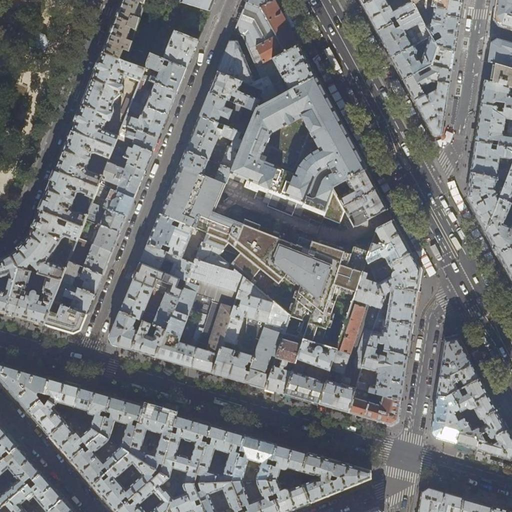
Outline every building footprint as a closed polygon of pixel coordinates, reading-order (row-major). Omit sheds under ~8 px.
[(144,0),(123,0),(116,19),(103,53),(120,60),(124,50),(129,52),(144,0)] [(181,0),(180,3),(210,12),(214,0),(181,0)] [(257,67),(299,45),(280,10),(274,0),(247,0),(244,7),(234,32),(243,36),(257,67)] [(413,2),(411,0),(399,0),(401,1),(403,0),(406,0),(408,3),(393,11),(387,0),(374,0),(363,6),(377,32),(417,11),(413,2)] [(411,0),(413,2),(415,0),(434,0),(434,7),(445,9),(444,16),(460,16),(462,4),(462,0),(411,0)] [(511,0),(497,0),(496,9),(494,19),(498,25),(511,29),(511,0)] [(456,38),(460,16),(444,16),(445,9),(434,7),(431,24),(426,26),(431,37),(437,47),(438,47),(454,53),(456,38)] [(426,26),(417,11),(377,32),(384,44),(391,58),(417,44),(429,38),(431,37),(426,26)] [(176,32),(162,27),(152,55),(158,57),(161,50),(158,48),(164,33),(167,34),(168,32),(173,34),(163,59),(187,69),(192,56),(198,41),(176,32)] [(28,53),(36,56),(43,53),(46,45),(43,38),(35,34),(28,38),(24,46),(28,53)] [(437,47),(431,37),(429,38),(422,60),(419,61),(416,56),(417,55),(417,51),(416,48),(418,47),(417,44),(391,58),(396,68),(404,81),(432,66),(434,60),(435,56),(438,47),(437,47)] [(488,62),(495,64),(511,68),(511,43),(497,39),(491,43),(489,52),(488,62)] [(224,57),(218,72),(242,82),(248,84),(255,81),(238,41),(230,42),(224,57)] [(263,90),(260,99),(256,109),(316,77),(308,61),(299,45),(257,67),(261,78),(255,81),(248,84),(263,90)] [(453,61),(454,53),(438,47),(435,56),(441,57),(440,62),(434,60),(432,66),(451,71),(453,61)] [(120,60),(103,53),(87,92),(72,132),(114,149),(118,139),(119,137),(104,130),(107,121),(109,122),(111,121),(115,112),(113,105),(115,103),(120,97),(124,87),(123,85),(122,85),(125,75),(141,82),(142,78),(143,75),(146,69),(120,60)] [(158,57),(152,55),(147,67),(159,72),(158,76),(154,75),(152,75),(151,79),(149,78),(149,77),(146,76),(145,76),(143,75),(142,78),(149,81),(155,84),(177,92),(181,82),(187,69),(163,59),(158,57)] [(511,88),(511,68),(495,64),(493,76),(492,83),(511,88)] [(450,78),(451,71),(432,66),(404,81),(415,101),(425,96),(423,93),(424,92),(421,88),(432,82),(435,83),(435,85),(435,86),(438,84),(438,83),(449,85),(450,78)] [(239,91),(242,82),(218,72),(213,83),(209,93),(229,101),(231,95),(236,97),(235,100),(232,99),(231,102),(244,107),(255,111),(256,109),(260,99),(239,91)] [(325,212),(323,217),(340,223),(345,211),(343,208),(337,198),(336,195),(332,189),(333,187),(366,169),(326,95),(316,77),(256,109),(255,111),(250,125),(246,134),(243,142),(232,169),(231,173),(247,179),(244,187),(257,193),(260,186),(325,212)] [(149,81),(142,78),(141,82),(133,101),(139,104),(149,81)] [(511,88),(492,83),(485,81),(483,96),(481,105),(511,109),(511,98),(509,98),(510,91),(511,91),(511,88)] [(446,107),(449,85),(438,83),(438,84),(435,86),(424,92),(423,93),(425,96),(415,101),(424,118),(434,137),(441,136),(446,107)] [(177,92),(155,84),(146,107),(168,115),(172,104),(177,92)] [(200,116),(218,123),(221,116),(228,119),(225,126),(239,132),(246,134),(250,125),(239,120),(244,107),(231,102),(229,101),(209,93),(205,104),(200,116)] [(135,114),(139,104),(133,101),(129,111),(135,114)] [(511,109),(481,105),(478,124),(475,143),(511,147),(511,109)] [(168,115),(146,107),(142,116),(141,115),(139,120),(128,115),(124,125),(143,132),(145,128),(149,129),(147,134),(158,139),(163,127),(168,115)] [(225,126),(218,123),(200,116),(193,133),(186,151),(209,160),(219,136),(221,136),(233,140),(232,144),(230,146),(229,146),(221,165),(232,169),(243,142),(237,139),(239,132),(225,126)] [(143,132),(124,125),(119,137),(118,139),(121,140),(134,145),(152,153),(155,145),(158,139),(147,134),(143,132)] [(114,149),(72,132),(64,152),(56,171),(99,188),(100,185),(103,176),(89,170),(87,168),(88,165),(89,165),(92,158),(91,158),(93,154),(95,153),(110,159),(111,157),(112,153),(114,149)] [(121,140),(118,139),(114,149),(112,153),(129,160),(127,164),(128,164),(145,171),(149,162),(152,153),(134,145),(133,149),(128,147),(127,150),(119,147),(121,140)] [(511,164),(511,147),(475,143),(473,158),(471,173),(497,178),(506,180),(511,164)] [(206,168),(209,160),(186,151),(183,158),(180,165),(203,174),(205,171),(207,171),(208,169),(206,168)] [(116,159),(111,157),(110,159),(103,176),(100,185),(106,187),(111,189),(134,199),(139,185),(145,171),(128,164),(126,170),(114,165),(116,159)] [(511,164),(506,180),(499,198),(486,233),(511,281),(511,280),(511,164)] [(215,213),(226,183),(215,179),(203,174),(180,165),(176,175),(170,188),(165,202),(160,214),(194,228),(195,229),(200,231),(206,233),(202,243),(223,251),(220,254),(219,256),(244,278),(250,283),(252,281),(260,271),(274,282),(277,285),(278,285),(287,273),(300,284),(290,316),(284,334),(304,340),(312,342),(329,347),(337,350),(344,329),(345,324),(353,300),(367,260),(370,251),(355,246),(352,254),(301,237),(297,245),(260,230),(262,225),(246,220),(244,225),(215,213)] [(231,173),(232,169),(221,165),(220,165),(215,179),(226,183),(231,173)] [(371,178),(366,169),(333,187),(332,189),(336,195),(344,191),(342,187),(348,185),(351,184),(353,187),(350,189),(351,190),(337,198),(343,208),(377,189),(371,178)] [(99,188),(56,171),(48,192),(41,211),(59,218),(69,222),(83,228),(86,220),(88,216),(71,209),(70,210),(66,209),(63,206),(65,201),(68,194),(69,189),(73,189),(78,191),(77,192),(94,199),(99,188)] [(497,178),(471,173),(467,198),(486,233),(499,198),(495,191),(496,186),(498,187),(499,184),(496,184),(497,178)] [(106,187),(100,185),(99,188),(94,199),(93,203),(126,217),(130,207),(134,199),(111,189),(105,205),(100,203),(106,187)] [(382,199),(377,189),(343,208),(345,211),(353,226),(357,225),(388,209),(382,199)] [(95,223),(98,224),(120,233),(123,225),(126,217),(93,203),(88,216),(86,220),(95,223)] [(59,218),(41,211),(35,227),(33,230),(31,234),(28,238),(26,240),(24,243),(21,246),(19,248),(16,251),(13,254),(10,256),(19,269),(27,271),(28,266),(31,264),(36,269),(34,273),(62,281),(66,270),(48,262),(49,258),(63,239),(65,237),(78,242),(79,239),(83,228),(69,222),(67,228),(60,225),(58,222),(59,218)] [(182,258),(194,228),(160,214),(153,230),(148,245),(161,250),(163,245),(171,248),(169,253),(182,258)] [(95,223),(86,220),(83,228),(79,239),(88,242),(95,223)] [(372,244),(370,251),(367,260),(369,267),(373,274),(412,253),(403,237),(394,220),(377,230),(373,241),(377,242),(380,240),(380,243),(377,245),(372,244)] [(120,233),(98,224),(96,228),(99,229),(93,244),(112,252),(116,243),(120,233)] [(88,242),(79,239),(78,242),(70,262),(79,266),(88,242)] [(202,243),(194,263),(187,281),(179,298),(166,330),(155,357),(172,362),(191,368),(198,348),(203,333),(213,301),(233,309),(235,306),(237,299),(244,278),(219,256),(218,256),(217,260),(209,258),(212,250),(220,254),(223,251),(202,243)] [(112,252),(93,244),(85,265),(83,264),(82,267),(102,275),(107,263),(112,252)] [(169,253),(161,250),(148,245),(144,253),(140,263),(165,273),(168,266),(166,265),(165,266),(162,265),(164,259),(175,263),(170,275),(187,281),(194,263),(182,258),(169,253)] [(416,262),(412,253),(373,274),(375,280),(380,277),(381,279),(393,273),(392,275),(392,276),(377,284),(382,296),(395,288),(417,292),(419,281),(421,270),(416,262)] [(0,311),(6,314),(19,269),(10,256),(6,258),(2,260),(0,260),(0,311)] [(365,280),(369,267),(367,260),(353,300),(380,309),(383,300),(382,296),(377,284),(365,280)] [(79,266),(70,262),(66,270),(62,281),(62,282),(72,286),(79,269),(83,271),(81,276),(79,275),(77,278),(85,281),(82,290),(94,295),(99,284),(102,275),(82,267),(79,266)] [(170,275),(165,273),(140,263),(136,272),(133,279),(154,288),(165,292),(179,298),(187,281),(170,275)] [(62,282),(62,281),(34,273),(27,271),(19,269),(6,314),(25,319),(44,325),(54,301),(62,282)] [(237,299),(242,301),(240,307),(235,306),(233,309),(213,374),(237,381),(266,389),(272,369),(268,367),(272,356),(276,357),(282,339),(284,334),(290,316),(274,303),(250,296),(253,285),(250,283),(244,278),(237,299)] [(141,320),(154,288),(133,279),(127,294),(120,312),(137,318),(141,320)] [(72,286),(62,282),(54,301),(66,306),(70,307),(86,314),(90,305),(94,295),(82,290),(72,286)] [(395,288),(382,296),(383,300),(380,309),(377,319),(412,325),(415,306),(417,292),(395,288)] [(166,330),(179,298),(165,292),(152,325),(166,330)] [(66,306),(54,301),(44,325),(59,329),(73,333),(80,330),(82,325),(86,314),(70,307),(68,312),(64,311),(66,306)] [(213,374),(233,309),(213,301),(203,333),(198,348),(191,368),(202,371),(213,374)] [(348,325),(345,324),(344,329),(347,330),(339,351),(337,350),(330,370),(343,374),(365,308),(355,305),(348,325)] [(134,325),(137,318),(120,312),(114,327),(109,338),(113,345),(120,347),(132,350),(139,331),(135,330),(135,328),(135,327),(134,326),(134,325)] [(410,341),(412,325),(377,319),(374,328),(381,329),(381,330),(382,331),(381,332),(381,333),(372,332),(367,347),(376,349),(388,352),(407,357),(410,341)] [(155,357),(166,330),(152,325),(144,321),(139,331),(132,350),(143,353),(155,357)] [(361,368),(367,347),(372,332),(373,330),(366,328),(354,362),(355,366),(361,368)] [(440,371),(440,377),(450,379),(451,376),(472,364),(458,338),(445,340),(442,362),(445,362),(444,365),(441,365),(440,371)] [(302,345),(282,339),(276,357),(276,358),(283,360),(280,369),(273,367),(272,369),(266,389),(275,392),(285,394),(292,372),(284,370),(285,367),(287,368),(289,362),(295,364),(302,345)] [(311,347),(312,342),(304,340),(302,345),(295,364),(292,372),(285,394),(302,399),(319,404),(326,383),(303,375),(307,363),(330,371),(330,370),(337,350),(329,347),(327,352),(323,351),(323,350),(323,349),(322,348),(321,347),(320,346),(319,346),(318,346),(317,347),(316,347),(315,349),(311,347)] [(375,353),(376,349),(367,347),(361,368),(374,372),(376,371),(377,374),(375,389),(367,387),(368,384),(357,382),(355,389),(366,392),(380,395),(401,400),(404,379),(407,357),(388,352),(386,361),(384,360),(385,357),(384,356),(375,353)] [(44,394),(49,378),(33,373),(0,363),(0,378),(1,379),(28,411),(40,400),(36,395),(37,394),(38,393),(38,392),(44,394)] [(479,379),(472,364),(451,376),(450,379),(440,377),(437,396),(446,397),(451,394),(479,379)] [(327,381),(326,383),(319,404),(332,408),(348,413),(355,389),(348,387),(350,380),(342,377),(340,384),(327,381)] [(65,383),(49,378),(44,394),(43,398),(55,405),(57,402),(74,407),(81,387),(65,383)] [(479,379),(451,394),(460,411),(461,412),(468,408),(468,409),(469,410),(470,410),(471,410),(472,410),(472,409),(473,409),(474,409),(475,412),(464,418),(468,426),(475,422),(496,410),(479,379)] [(96,392),(81,387),(74,407),(88,411),(88,412),(88,413),(89,414),(94,415),(90,427),(90,428),(100,434),(111,396),(96,392)] [(365,395),(366,392),(355,389),(348,413),(372,420),(391,425),(397,421),(401,400),(380,395),(380,399),(382,399),(380,406),(378,406),(379,402),(366,398),(366,399),(361,398),(362,394),(365,395)] [(441,439),(455,444),(459,431),(468,426),(464,418),(461,412),(460,411),(451,394),(446,397),(437,396),(434,415),(431,432),(435,438),(441,439)] [(127,401),(111,396),(100,434),(109,439),(110,437),(115,420),(127,424),(120,447),(129,452),(143,405),(127,401)] [(43,398),(40,400),(28,411),(38,422),(49,436),(65,422),(53,408),(55,405),(43,398)] [(163,464),(177,415),(159,410),(143,405),(129,452),(156,470),(159,463),(163,464)] [(496,410),(475,422),(481,434),(482,434),(484,432),(484,433),(487,432),(489,436),(487,437),(489,440),(507,430),(496,410)] [(177,415),(163,464),(160,473),(169,478),(172,468),(187,472),(184,484),(194,484),(197,474),(211,425),(195,420),(177,415)] [(87,445),(100,434),(90,428),(81,436),(78,432),(75,431),(74,432),(72,429),(74,427),(71,425),(69,426),(65,422),(49,436),(60,448),(70,460),(83,449),(80,446),(84,442),(87,445)] [(475,422),(468,426),(459,431),(455,444),(466,447),(477,450),(479,444),(481,444),(489,440),(487,437),(484,439),(482,434),(481,434),(475,422)] [(0,424),(0,462),(19,446),(8,434),(0,424)] [(197,474),(201,475),(199,483),(231,482),(245,435),(228,430),(211,425),(197,474)] [(511,438),(507,430),(489,440),(481,444),(479,444),(477,450),(493,455),(510,460),(511,457),(511,438)] [(109,439),(100,434),(87,445),(90,448),(86,452),(83,449),(70,460),(81,472),(92,485),(129,452),(120,447),(103,462),(95,453),(107,442),(109,439)] [(261,440),(245,435),(231,482),(242,481),(248,460),(260,463),(257,476),(257,480),(266,480),(277,444),(261,440)] [(292,449),(277,444),(266,480),(277,480),(278,480),(281,468),(284,469),(285,469),(286,469),(287,469),(288,468),(288,467),(302,472),(307,453),(292,449)] [(0,508),(6,504),(42,473),(30,460),(19,446),(0,462),(0,508)] [(115,511),(154,478),(152,475),(156,470),(129,452),(92,485),(103,498),(115,511)] [(337,461),(307,453),(302,472),(313,475),(318,476),(318,479),(312,480),(302,484),(310,503),(336,493),(370,479),(370,471),(337,461)] [(53,486),(42,473),(6,504),(11,510),(9,511),(26,511),(20,505),(32,495),(46,511),(48,511),(64,498),(53,486)] [(163,489),(160,486),(169,478),(160,473),(154,478),(115,511),(165,511),(169,509),(173,498),(167,490),(166,489),(165,488),(164,488),(163,489)] [(279,511),(266,480),(257,480),(257,484),(262,498),(251,503),(242,481),(231,482),(243,511),(279,511)] [(281,491),(277,480),(266,480),(279,511),(287,511),(295,509),(310,503),(302,484),(287,490),(287,489),(286,489),(285,489),(284,489),(281,491)] [(200,498),(202,504),(205,511),(243,511),(231,482),(199,483),(198,483),(202,492),(198,493),(200,498)] [(194,484),(184,484),(183,486),(186,493),(173,498),(169,509),(170,511),(190,511),(192,511),(193,511),(205,511),(202,504),(197,506),(195,500),(200,498),(198,493),(194,484)] [(446,493),(428,488),(422,492),(420,505),(418,511),(461,511),(463,498),(446,493)] [(64,498),(48,511),(76,511),(75,511),(64,498)] [(491,511),(492,506),(478,502),(463,498),(461,511),(491,511)]
